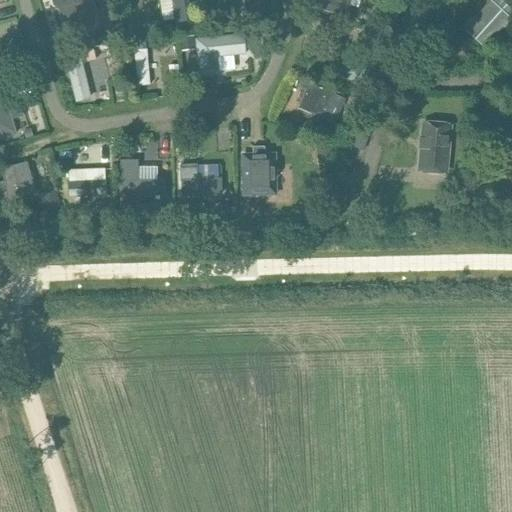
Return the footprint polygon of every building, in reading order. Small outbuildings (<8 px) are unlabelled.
[(96,12),(92,0),(50,0),(53,7),(55,7),(55,10),(58,9),(61,22),(96,12)] [(171,0),(176,27),(192,24),(187,0),(171,0)] [(244,0),(245,11),(261,11),(261,0),(244,0)] [(323,0),(320,10),(347,19),(353,0),(323,0)] [(511,0),(495,0),(492,3),(509,19),(511,15),(511,0)] [(463,31),(486,51),(511,21),(509,19),(492,3),(490,2),(474,19),(470,19),(463,26),(464,30),(463,31)] [(83,21),(71,23),(74,38),(85,36),(83,21)] [(245,54),(243,35),(197,39),(200,77),(219,76),(217,56),(245,54)] [(182,51),(195,50),(194,37),(182,38),(182,51)] [(138,86),(149,85),(146,50),(135,51),(138,86)] [(76,103),(91,99),(80,56),(65,60),(76,103)] [(308,84),(299,109),(334,123),(344,98),(308,84)] [(0,137),(16,133),(12,119),(23,116),(19,101),(8,104),(5,93),(0,94),(0,137)] [(448,175),(452,125),(421,122),(417,172),(448,175)] [(243,195),(275,194),(274,154),(264,154),(264,146),(252,146),(252,154),(242,155),(243,195)] [(0,202),(34,193),(26,162),(1,169),(5,181),(0,182),(0,202)] [(139,162),(120,162),(120,198),(166,198),(166,182),(139,182),(139,162)] [(197,164),(179,165),(180,194),(221,193),(221,178),(197,178),(197,164)] [(105,171),(68,172),(68,195),(106,195),(105,171)] [(51,192),(38,195),(43,210),(55,207),(51,192)]
